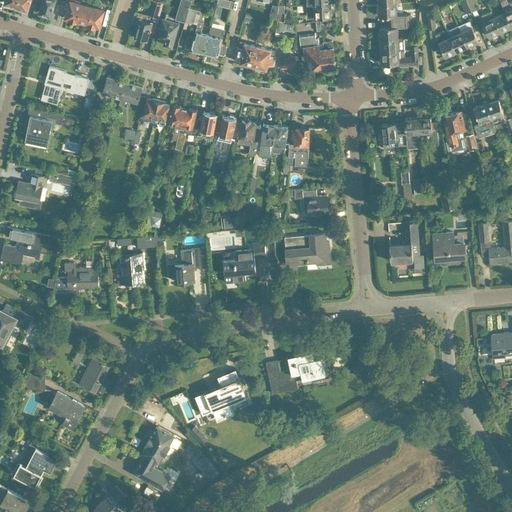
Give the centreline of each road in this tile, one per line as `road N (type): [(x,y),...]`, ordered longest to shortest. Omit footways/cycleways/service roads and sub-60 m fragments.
road 1 (residential): [(58,511),(149,344),(366,307)]
road 2 (residential): [(348,98),(216,84),(25,31)]
road 3 (residential): [(366,307),(348,98)]
road 4 (residential): [(511,488),(456,387),(445,301)]
road 5 (residential): [(357,96),(431,88),(511,54)]
road 6 (residential): [(0,149),(25,31)]
